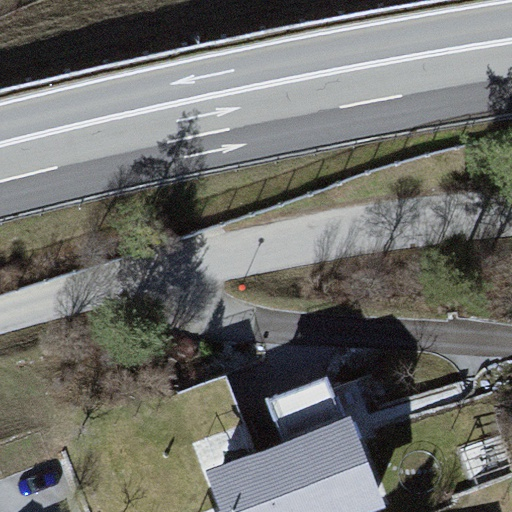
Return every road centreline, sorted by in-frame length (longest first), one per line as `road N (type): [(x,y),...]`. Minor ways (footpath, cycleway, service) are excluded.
road 1 (residential): [(0,325),(161,272),(511,216)]
road 2 (trunk): [(0,158),(167,115),(511,51)]
